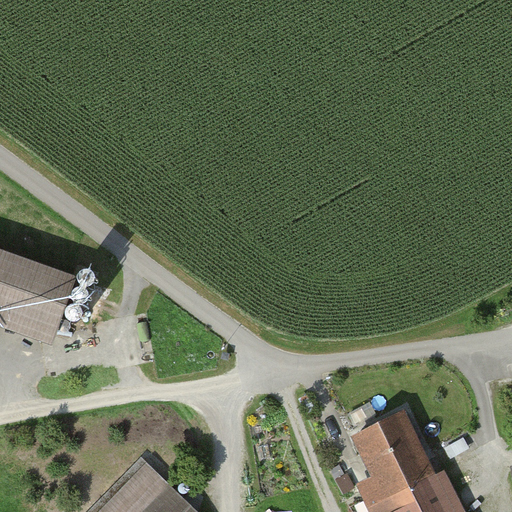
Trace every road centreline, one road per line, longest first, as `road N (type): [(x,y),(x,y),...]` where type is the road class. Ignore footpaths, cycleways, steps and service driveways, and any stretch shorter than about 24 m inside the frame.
road 1 (unclassified): [(0,160),(285,377),(0,429)]
road 2 (track): [(511,332),(478,347),(285,377),(329,511)]
